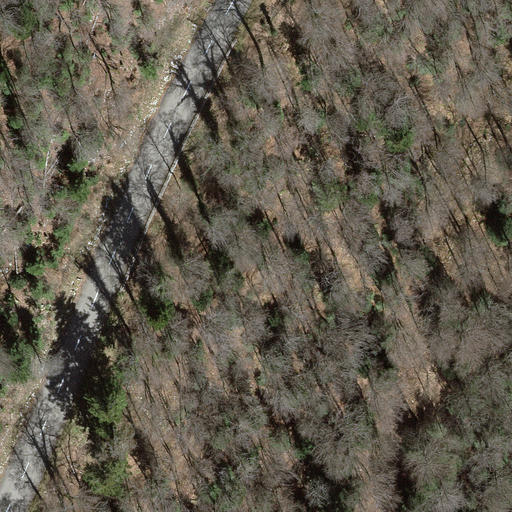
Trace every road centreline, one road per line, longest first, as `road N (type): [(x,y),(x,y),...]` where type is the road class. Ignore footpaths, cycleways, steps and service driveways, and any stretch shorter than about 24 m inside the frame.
road 1 (secondary): [(5,511),(159,150),(233,0)]
road 2 (track): [(511,52),(430,229),(383,511)]
